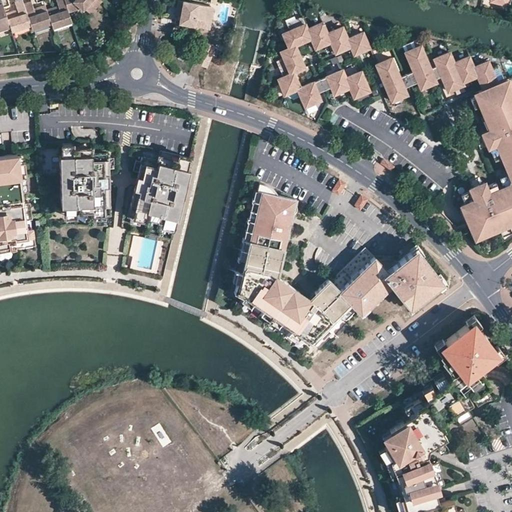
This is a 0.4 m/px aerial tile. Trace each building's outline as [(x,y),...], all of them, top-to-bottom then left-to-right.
[(0,0),(0,28),(2,28),(10,25),(6,12),(1,0),(0,0)] [(24,2),(22,0),(15,0),(17,8),(6,12),(10,25),(12,30),(31,24),(24,2)] [(45,4),(34,8),(31,0),(30,0),(24,2),(31,24),(32,28),(51,22),(47,9),(45,4)] [(67,10),(64,0),(55,0),(57,5),(47,9),(51,22),(53,27),(70,20),(67,10)] [(89,0),(64,0),(67,10),(80,6),(82,9),(83,8),(89,0)] [(99,0),(89,0),(83,8),(89,13),(90,12),(99,0)] [(212,4),(190,0),(178,0),(177,7),(182,8),(181,14),(180,21),(195,24),(196,17),(212,20),(214,8),(212,4)] [(305,66),(295,44),(311,37),(315,47),(330,40),(335,52),(350,45),(354,53),(369,46),(362,31),(347,37),(342,25),(327,32),(322,21),(307,27),(302,15),(286,22),(289,29),(282,32),(289,46),(280,50),(283,57),(276,60),(283,75),(278,77),(284,93),(297,88),(305,105),(320,99),(317,91),(313,81),(300,86),(293,71),(305,66)] [(212,20),(196,17),(195,24),(210,27),(212,20)] [(194,29),(179,26),(174,25),(172,33),(192,37),(194,29)] [(220,42),(222,32),(209,30),(208,40),(220,42)] [(218,55),(220,42),(208,40),(205,53),(218,55)] [(435,77),(430,66),(421,44),(405,51),(413,70),(418,80),(420,87),(436,81),(435,77)] [(511,86),(511,87),(509,85),(506,78),(504,79),(498,63),(491,66),(488,59),(473,65),(469,54),(454,61),(449,50),(433,57),(436,64),(441,75),(447,89),(463,83),(462,81),(477,74),(483,88),(478,90),(479,92),(483,102),(487,113),(493,126),(494,125),(501,141),(496,143),(501,156),(508,172),(511,178),(509,183),(503,186),(498,187),(489,192),(490,195),(488,196),(478,200),(476,201),(474,198),(465,203),(461,204),(468,223),(473,221),(479,234),(495,227),(498,228),(499,228),(509,223),(511,230),(511,86)] [(400,76),(391,56),(376,63),(391,100),(407,93),(404,86),(400,76)] [(441,75),(436,64),(430,66),(435,77),(441,75)] [(361,70),(346,76),(342,68),(326,75),(331,86),(334,93),(349,86),(354,96),(369,89),(361,70)] [(418,80),(413,70),(400,76),(404,86),(418,80)] [(331,86),(326,75),(313,81),(317,91),(331,86)] [(483,102),(479,92),(469,96),(473,106),(483,102)] [(493,126),(487,113),(480,116),(486,129),(493,126)] [(501,141),(494,125),(493,126),(486,129),(481,131),(482,133),(487,144),(488,147),(489,146),(496,143),(501,141)] [(487,144),(482,133),(475,137),(479,147),(487,144)] [(72,146),(72,143),(63,143),(63,153),(72,153),(72,146)] [(501,156),(496,143),(489,146),(494,159),(501,156)] [(108,152),(92,152),(79,153),(79,146),(72,146),(72,153),(63,153),(60,153),(61,205),(65,205),(74,204),(75,211),(81,211),(81,209),(81,204),(93,203),(93,209),(93,212),(96,212),(107,212),(109,211),(109,181),(97,182),(97,175),(108,175),(108,167),(108,156),(108,152)] [(172,155),(160,152),(158,159),(170,162),(172,155)] [(23,197),(21,188),(20,175),(18,162),(17,153),(14,153),(4,154),(0,154),(0,240),(12,240),(12,238),(27,236),(26,228),(25,216),(23,201),(23,197)] [(189,156),(179,154),(178,156),(177,164),(186,166),(189,156)] [(177,217),(189,166),(186,166),(177,164),(178,156),(172,155),(170,162),(158,159),(142,155),(141,160),(139,170),(137,178),(148,180),(147,187),(135,184),(129,214),(131,214),(142,217),(145,217),(145,214),(147,209),(158,212),(157,217),(157,219),(163,220),(164,213),(174,216),(177,217)] [(139,170),(141,160),(135,158),(133,169),(139,170)] [(511,178),(508,172),(499,176),(503,186),(509,183),(511,178)] [(482,182),(479,174),(469,178),(472,186),(482,182)] [(148,180),(137,178),(135,184),(147,187),(148,180)] [(340,180),(333,191),(339,195),(347,184),(340,180)] [(498,187),(495,180),(486,184),(489,192),(498,187)] [(309,297),(291,284),(280,277),(277,275),(275,274),(272,277),(266,273),(268,265),(278,268),(295,198),(279,194),(274,189),(268,184),(259,181),(257,190),(261,191),(259,200),(257,210),(254,220),(252,230),(250,240),(247,249),(245,259),(242,271),(240,282),(237,281),(234,291),(243,296),(245,293),(254,300),(264,307),(266,305),(273,310),(283,317),(282,319),(293,327),(302,333),(300,335),(308,342),(311,339),(313,342),(321,334),(319,331),(326,324),(338,313),(340,310),(348,303),(350,300),(340,289),(328,278),(319,287),(315,291),(321,297),(315,303),(309,297)] [(489,192),(486,184),(484,181),(482,182),(472,186),(469,187),(470,189),(474,198),(476,201),(478,200),(488,196),(490,195),(489,192)] [(259,200),(261,191),(257,190),(254,189),(251,199),(259,200)] [(474,198),(470,189),(461,193),(465,203),(474,198)] [(363,195),(356,205),(361,210),(369,200),(363,195)] [(280,277),(286,252),(287,251),(288,249),(288,246),(288,245),(291,232),(292,231),(293,229),(293,226),(293,225),(296,213),(297,212),(298,210),(297,207),(297,206),(298,199),(295,198),(278,268),(277,275),(280,277)] [(259,200),(251,199),(249,208),(257,210),(259,200)] [(74,204),(65,205),(65,215),(75,214),(75,211),(74,204)] [(254,220),(257,210),(249,208),(247,218),(254,220)] [(158,212),(147,209),(145,214),(157,217),(158,212)] [(107,212),(96,212),(96,220),(107,220),(107,212)] [(174,216),(164,213),(163,220),(162,223),(172,226),(174,216)] [(142,217),(131,214),(130,222),(140,224),(142,217)] [(254,220),(247,218),(245,228),(252,230),(254,220)] [(511,230),(509,223),(499,228),(502,234),(511,230)] [(27,236),(12,238),(12,240),(13,244),(28,242),(34,242),(33,235),(32,227),(26,228),(27,236)] [(250,240),(252,230),(245,228),(242,238),(250,240)] [(158,233),(146,230),(145,236),(157,239),(158,233)] [(250,240),(242,238),(240,248),(247,249),(250,240)] [(12,240),(0,240),(0,248),(13,248),(13,244),(12,240)] [(422,250),(417,242),(409,248),(411,250),(415,255),(420,251),(422,250)] [(247,249),(240,248),(238,257),(245,259),(247,249)] [(387,268),(377,258),(374,255),(359,270),(362,273),(356,279),(353,276),(340,289),(350,300),(357,307),(363,300),(367,305),(374,298),(370,294),(376,288),(380,292),(391,281),(393,284),(403,297),(409,293),(414,300),(422,294),(419,291),(426,285),(429,288),(437,283),(431,275),(436,271),(420,251),(415,255),(411,250),(399,260),(387,268)] [(377,258),(387,268),(399,260),(395,259),(392,258),(387,257),(384,257),(380,258),(377,258)] [(278,268),(268,265),(266,273),(272,277),(275,274),(277,275),(278,268)] [(359,270),(356,267),(350,274),(353,276),(356,279),(362,273),(359,270)] [(242,271),(235,270),(233,280),(237,281),(240,282),(242,271)] [(444,277),(440,272),(438,274),(436,271),(431,275),(437,283),(444,277)] [(429,288),(426,285),(419,291),(422,294),(429,288)] [(380,292),(376,288),(370,294),(374,298),(376,300),(383,294),(380,292)] [(321,297),(315,291),(309,297),(315,303),(321,297)] [(254,300),(245,293),(243,296),(241,300),(250,306),(254,300)] [(414,300),(409,293),(403,297),(405,299),(409,304),(414,300)] [(409,304),(405,299),(403,301),(409,308),(416,302),(414,300),(409,304)] [(367,305),(363,300),(357,307),(363,313),(369,307),(367,305)] [(353,308),(348,303),(340,310),(345,316),(353,308)] [(273,310),(266,305),(264,307),(260,313),(268,318),(273,310)] [(283,317),(273,310),(268,318),(277,325),(282,319),(283,317)] [(476,316),(474,313),(465,320),(467,323),(476,316)] [(480,322),(476,316),(467,323),(466,324),(469,329),(471,328),(477,324),(480,322)] [(331,330),(326,324),(319,331),(321,334),(324,337),(331,330)] [(477,324),(471,328),(469,329),(466,324),(447,339),(451,344),(450,345),(444,350),(452,361),(475,358),(474,357),(481,352),(485,356),(489,356),(487,352),(489,351),(494,346),(477,324)] [(302,333),(293,327),(288,332),(298,339),(300,335),(302,333)] [(445,340),(442,337),(434,344),(441,353),(444,350),(439,344),(445,340)] [(451,344),(447,339),(445,340),(439,344),(444,350),(450,345),(451,344)] [(504,352),(497,344),(494,346),(489,351),(487,352),(489,356),(501,354),(504,352)] [(485,356),(475,358),(480,365),(487,360),(485,356)] [(480,365),(475,358),(452,361),(455,364),(454,367),(450,371),(447,375),(448,377),(446,378),(443,385),(439,387),(434,390),(433,395),(427,399),(441,422),(455,414),(466,407),(473,403),(467,392),(469,391),(472,395),(486,387),(490,384),(482,371),(481,372),(477,367),(480,365)] [(446,378),(443,372),(433,377),(439,387),(443,385),(446,378)] [(434,390),(431,384),(422,390),(427,399),(433,395),(434,390)] [(490,394),(486,387),(472,395),(476,402),(490,394)] [(441,422),(427,399),(423,401),(419,395),(412,400),(414,404),(415,406),(414,412),(409,415),(389,427),(390,429),(395,438),(386,443),(384,444),(388,450),(391,457),(389,458),(391,464),(396,475),(402,494),(407,508),(412,506),(420,504),(422,511),(456,511),(456,510),(453,498),(446,500),(438,501),(438,498),(435,489),(434,485),(438,484),(437,482),(433,469),(430,461),(427,454),(420,456),(420,454),(416,453),(417,450),(420,451),(421,446),(418,446),(420,441),(423,442),(425,441),(429,447),(435,443),(443,439),(447,436),(443,430),(445,428),(441,422)] [(414,404),(412,400),(403,405),(409,415),(414,412),(415,406),(414,404)] [(470,414),(466,407),(455,414),(459,420),(470,414)] [(395,438),(390,429),(381,434),(386,443),(395,438)] [(447,446),(443,439),(435,443),(440,450),(447,446)] [(429,447),(425,441),(423,442),(420,441),(418,446),(421,446),(420,451),(417,450),(416,453),(420,454),(420,456),(427,454),(429,447)] [(391,457),(388,450),(384,444),(378,448),(384,460),(379,462),(382,468),(387,466),(392,477),(396,475),(391,464),(389,458),(391,457)] [(467,451),(469,459),(481,456),(479,448),(467,451)] [(441,467),(438,459),(430,461),(433,469),(438,468),(441,467)] [(443,480),(438,468),(433,469),(437,482),(443,480)] [(402,494),(396,475),(392,477),(387,478),(393,497),(395,496),(402,494)] [(444,497),(441,487),(435,489),(438,498),(444,497)] [(407,508),(402,494),(395,496),(399,511),(407,508)]
